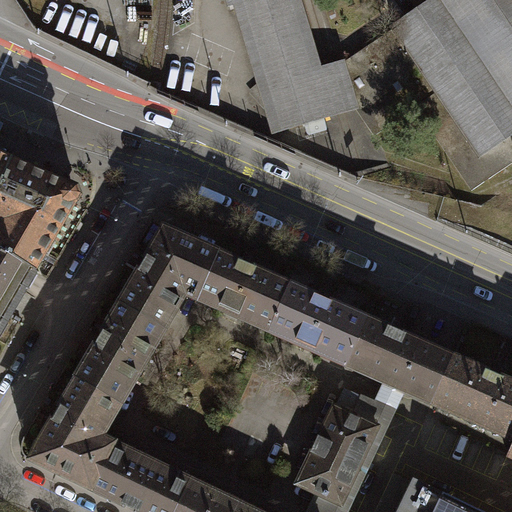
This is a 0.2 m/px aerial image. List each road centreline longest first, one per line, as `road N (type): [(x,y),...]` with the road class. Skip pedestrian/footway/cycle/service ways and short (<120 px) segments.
road 1 (tertiary): [(158,142),(511,296)]
road 2 (residential): [(0,423),(158,142)]
road 3 (tertiary): [(0,72),(158,142)]
